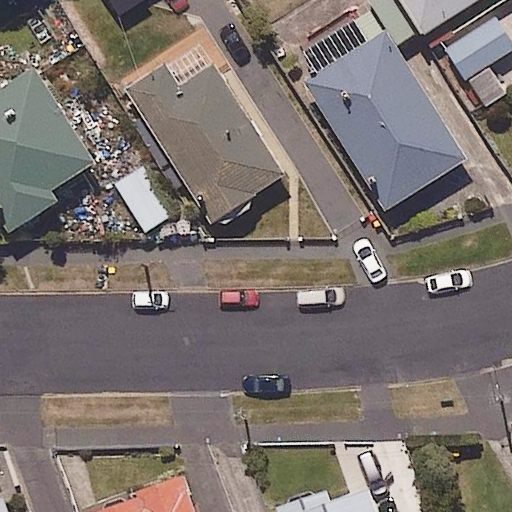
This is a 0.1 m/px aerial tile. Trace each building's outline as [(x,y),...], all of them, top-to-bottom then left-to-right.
[(135,0),(112,0),(120,11),(135,0)] [(410,0),(433,38),(495,0),(410,0)] [(474,166),(377,12),(295,63),(392,217),(474,166)] [(511,58),(511,39),(499,21),(450,54),(490,113),(511,99),(493,71),(511,58)] [(187,90),(174,70),(132,96),(220,231),(294,183),(220,68),(187,90)] [(104,172),(43,76),(0,103),(0,214),(17,241),(67,209),(61,199),(104,172)] [(179,219),(146,169),(119,187),(152,237),(179,219)] [(199,511),(191,488),(123,511),(199,511)] [(334,511),(327,511),(322,499),(288,511),(380,511),(375,497),(334,511)] [(10,511),(8,503),(0,505),(0,511),(10,511)]
